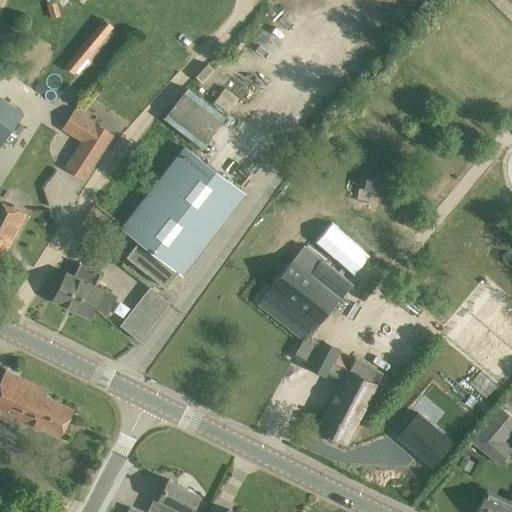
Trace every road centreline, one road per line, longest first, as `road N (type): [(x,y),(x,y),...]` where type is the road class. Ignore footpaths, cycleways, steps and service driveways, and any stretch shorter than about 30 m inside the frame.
road 1 (secondary): [(376,511),(145,398)]
road 2 (secondary): [(145,398),(0,327)]
road 3 (unclassified): [(89,511),(145,398)]
